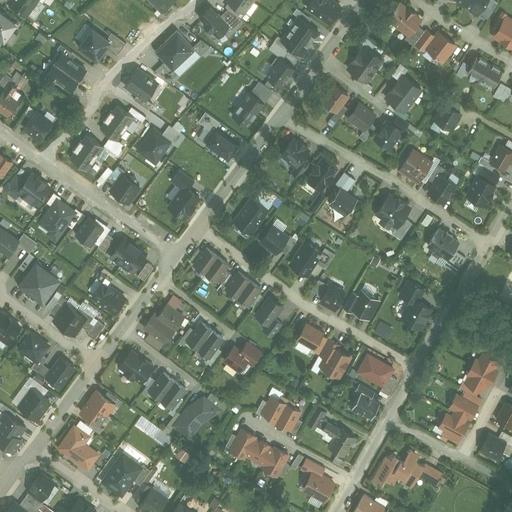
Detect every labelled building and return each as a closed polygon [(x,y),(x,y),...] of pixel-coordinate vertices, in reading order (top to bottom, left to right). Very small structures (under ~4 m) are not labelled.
[(36,0),(9,0),(9,1),(27,14),(36,0)] [(174,0),(151,0),(162,11),(174,0)] [(229,0),(245,12),(253,1),(252,0),(229,0)] [(330,22),(341,6),(332,0),(310,0),(307,6),(330,22)] [(412,8),(407,4),(401,0),(399,0),(386,18),(407,34),(409,35),(418,24),(423,17),(416,12),(417,11),(412,8)] [(468,0),(464,7),(465,6),(469,8),(469,10),(471,11),(477,16),(479,12),(485,4),(487,0),(468,0)] [(497,0),(487,0),(485,4),(494,10),(500,2),(497,0)] [(494,10),(485,4),(479,12),(484,15),(489,18),(494,10)] [(218,36),(230,25),(211,5),(199,16),(218,36)] [(0,37),(5,41),(18,22),(0,9),(0,37)] [(508,13),(502,9),(498,16),(502,18),(504,14),(507,14),(508,13)] [(496,30),(492,36),(501,41),(506,43),(511,31),(511,16),(507,14),(504,14),(502,18),(496,30)] [(318,30),(299,16),(292,26),(311,40),(318,30)] [(498,16),(492,27),(494,29),(496,30),(502,18),(498,16)] [(418,24),(409,35),(407,34),(405,37),(413,43),(414,43),(424,29),(422,27),(419,25),(418,24)] [(107,37),(92,26),(78,45),(98,60),(108,45),(112,40),(107,37)] [(292,26),(282,39),(302,53),(311,40),(292,26)] [(430,30),(426,27),(424,29),(414,43),(424,50),(426,48),(425,47),(435,34),(434,33),(433,32),(430,30)] [(193,45),(177,28),(165,40),(167,42),(157,52),(165,60),(161,63),(170,72),(174,68),(195,48),(196,48),(193,45)] [(448,36),(438,28),(434,33),(435,34),(425,47),(426,48),(444,61),(448,56),(457,44),(448,36)] [(126,42),(113,32),(112,31),(107,37),(112,40),(108,45),(118,52),(126,42)] [(37,32),(34,37),(42,42),(45,37),(37,32)] [(211,45),(201,38),(193,45),(196,48),(195,48),(201,54),(211,45)] [(374,52),(365,45),(360,51),(360,50),(356,56),(374,69),(383,58),(374,52)] [(386,53),(378,47),(374,52),(383,58),(386,53)] [(63,85),(71,91),(87,68),(80,62),(79,64),(69,57),(70,56),(62,50),(46,73),(54,78),(55,77),(64,84),(63,85)] [(393,58),(386,53),(383,58),(389,63),(393,58)] [(490,61),(477,54),(474,59),(467,71),(480,78),(490,61)] [(295,67),(280,56),(266,75),(281,86),(286,80),(287,80),(291,75),(290,74),(295,67)] [(374,69),(356,56),(352,61),(348,67),(357,74),(366,81),(374,69)] [(466,62),(463,60),(461,65),(458,70),(464,73),(469,63),(466,62)] [(459,64),(454,61),(451,66),(458,70),(461,65),(459,64)] [(503,69),(490,61),(480,78),(494,86),(500,74),(503,69)] [(174,68),(170,72),(161,63),(153,71),(168,81),(178,72),(174,68)] [(407,68),(400,63),(397,67),(402,71),(404,72),(407,68)] [(137,67),(124,86),(136,93),(147,100),(148,98),(159,81),(137,67)] [(397,67),(393,72),(398,76),(402,71),(397,67)] [(23,75),(18,71),(13,77),(13,78),(12,79),(18,83),(23,75)] [(6,73),(0,80),(0,83),(5,88),(10,82),(12,79),(13,78),(13,77),(6,73)] [(366,81),(357,74),(353,80),(362,86),(366,81)] [(421,88),(403,74),(399,80),(398,79),(394,85),(412,99),(421,88)] [(366,81),(362,86),(368,91),(372,85),(366,81)] [(504,83),(501,81),(495,91),(501,94),(507,85),(504,83)] [(18,101),(10,95),(17,87),(10,82),(5,88),(3,90),(0,94),(0,108),(8,114),(18,101)] [(335,84),(323,100),(336,110),(342,103),(348,94),(335,84)] [(412,99),(394,85),(390,90),(391,91),(386,96),(391,100),(401,108),(404,110),(412,99)] [(511,87),(510,87),(507,85),(501,94),(507,98),(511,88),(511,87)] [(232,114),(247,126),(265,102),(250,90),(232,114)] [(153,101),(148,98),(147,100),(136,93),(133,97),(148,108),(153,101)] [(460,102),(445,93),(440,101),(444,103),(444,102),(457,109),(460,102)] [(401,108),(391,100),(388,106),(398,114),(399,112),(398,111),(401,108)] [(375,114),(359,102),(348,116),(364,128),(370,121),(375,114)] [(457,109),(444,102),(444,103),(435,118),(451,128),(460,111),(457,109)] [(135,115),(117,103),(111,111),(110,110),(108,113),(108,114),(127,127),(135,115)] [(342,103),(336,110),(331,116),(337,121),(348,107),(342,103)] [(52,121),(36,110),(25,126),(40,137),(52,121)] [(108,114),(107,113),(105,117),(106,118),(100,126),(118,139),(127,127),(108,114)] [(408,121),(398,114),(392,122),(402,129),(402,130),(408,121)] [(387,119),(375,137),(390,147),(402,129),(392,122),(387,119)] [(375,125),(370,121),(364,128),(363,130),(368,135),(375,125)] [(186,134),(170,122),(163,131),(174,139),(173,140),(178,144),(186,134)] [(154,124),(137,147),(156,162),(173,140),(174,139),(163,131),(154,124)] [(216,125),(203,142),(230,161),(242,144),(216,125)] [(368,135),(363,130),(359,135),(365,139),(368,135)] [(104,145),(87,132),(81,141),(79,140),(77,143),(96,157),(104,145)] [(293,137),(281,153),(289,159),(289,162),(296,166),(296,167),(303,156),(309,149),(293,137)] [(96,157),(77,143),(74,146),(76,148),(70,156),(88,169),(95,158),(96,157)] [(511,155),(511,150),(501,143),(491,160),(491,161),(495,163),(504,169),(511,155)] [(431,161),(413,149),(412,150),(411,150),(407,155),(408,156),(402,166),(420,178),(431,161)] [(13,161),(1,153),(0,153),(0,172),(3,175),(13,161)] [(491,160),(482,155),(478,161),(492,169),(495,163),(491,161),(491,160)] [(303,156),(296,167),(296,166),(292,171),(299,176),(310,161),(303,156)] [(323,156),(318,164),(316,163),(312,169),(313,170),(307,179),(321,189),(327,180),(329,181),(333,175),(332,174),(337,166),(323,156)] [(438,163),(428,178),(435,182),(441,174),(445,168),(438,163)] [(118,164),(107,178),(115,184),(122,173),(123,173),(126,170),(118,164)] [(100,183),(111,169),(106,165),(95,179),(100,183)] [(185,183),(188,185),(194,176),(180,165),(170,178),(182,186),(185,183)] [(499,174),(484,165),(478,175),(494,184),(499,174)] [(355,179),(344,170),(336,182),(340,186),(341,185),(347,190),(355,179)] [(37,177),(31,172),(20,188),(18,190),(19,191),(38,204),(50,186),(45,182),(46,181),(38,175),(37,177)] [(123,173),(122,173),(115,184),(111,189),(117,193),(117,195),(121,197),(122,197),(128,202),(140,186),(135,182),(137,180),(136,177),(132,175),(130,175),(128,177),(123,173)] [(441,174),(435,182),(429,191),(444,201),(449,193),(451,193),(454,188),(454,186),(455,184),(441,174)] [(478,175),(467,194),(484,204),(488,197),(489,198),(493,192),(491,191),(495,184),(494,184),(478,175)] [(8,180),(3,187),(7,189),(16,196),(19,191),(18,190),(20,188),(8,180)] [(182,186),(168,205),(184,218),(201,195),(188,185),(185,183),(182,186)] [(278,195),(263,185),(258,192),(272,203),(278,195)] [(340,186),(329,202),(346,214),(358,198),(347,190),(341,185),(340,186)] [(54,191),(47,201),(52,205),(57,198),(59,199),(61,196),(54,191)] [(319,191),(309,206),(315,210),(326,196),(319,191)] [(389,193),(376,211),(383,215),(381,219),(389,224),(391,221),(397,225),(403,216),(410,207),(402,202),(403,201),(396,197),(396,198),(389,193)] [(268,209),(252,197),(243,209),(259,221),(268,209)] [(59,199),(57,198),(52,205),(44,216),(54,224),(48,232),(56,238),(67,223),(76,211),(74,210),(68,205),(68,206),(64,204),(65,203),(59,199)] [(83,212),(76,207),(74,210),(76,211),(67,223),(72,227),(83,212)] [(259,221),(243,209),(235,220),(251,232),(259,221)] [(294,220),(303,223),(307,214),(297,210),(294,220)] [(95,219),(88,215),(75,233),(91,245),(94,241),(99,234),(105,226),(95,219),(97,217),(96,217),(95,219)] [(403,216),(397,225),(392,232),(401,238),(412,222),(403,216)] [(272,224),(260,240),(276,252),(280,248),(286,240),(289,236),(288,236),(272,224)] [(8,231),(1,225),(0,226),(0,248),(9,255),(18,243),(20,239),(19,238),(8,231)] [(439,228),(428,244),(447,257),(448,257),(454,248),(459,241),(452,236),(452,235),(447,231),(446,232),(439,228)] [(38,241),(24,231),(19,238),(20,239),(18,243),(30,252),(38,241)] [(99,244),(98,246),(104,250),(114,237),(107,233),(104,237),(99,244)] [(99,234),(94,241),(99,244),(104,237),(99,234)] [(296,239),(290,234),(288,236),(289,236),(286,240),(292,245),(296,239)] [(124,237),(111,255),(122,263),(135,244),(124,237)] [(304,237),(288,263),(307,275),(323,250),(304,237)] [(286,240),(280,248),(286,253),(292,245),(286,240)] [(135,244),(122,263),(133,271),(146,252),(135,244)] [(194,262),(194,263),(205,271),(218,254),(206,246),(203,251),(194,262)] [(198,247),(190,259),(194,262),(203,251),(198,247)] [(454,248),(448,257),(447,257),(443,263),(447,266),(447,265),(456,272),(466,257),(454,248)] [(24,269),(32,255),(27,252),(19,266),(24,269)] [(229,263),(218,254),(205,271),(216,280),(217,279),(225,268),(229,263)] [(36,259),(18,284),(26,290),(24,292),(29,296),(49,269),(36,259)] [(147,261),(138,274),(144,279),(154,266),(147,261)] [(116,275),(104,267),(97,277),(102,281),(103,281),(108,285),(116,275)] [(225,268),(217,279),(222,282),(230,271),(225,268)] [(49,269),(29,296),(34,300),(36,297),(37,299),(43,303),(62,278),(49,269)] [(250,278),(238,270),(235,275),(227,286),(226,287),(237,295),(250,278)] [(230,271),(222,282),(227,286),(235,275),(230,271)] [(250,278),(237,295),(248,304),(249,303),(257,291),(261,287),(250,278)] [(319,278),(311,289),(323,296),(329,284),(319,278)] [(408,280),(400,294),(411,300),(413,297),(417,300),(424,289),(408,280)] [(108,285),(103,281),(102,281),(92,295),(115,312),(125,297),(108,285)] [(345,291),(330,283),(329,284),(323,296),(320,300),(335,308),(345,291)] [(379,299),(362,289),(359,294),(351,307),(353,308),(369,317),(379,299)] [(257,291),(249,303),(254,306),(262,295),(257,291)] [(353,291),(344,306),(352,311),(353,308),(351,307),(359,294),(353,291)] [(269,295),(256,314),(268,323),(269,323),(274,316),(282,305),(269,295)] [(411,300),(408,306),(405,307),(402,313),(403,315),(402,317),(421,327),(431,308),(417,300),(413,297),(411,300)] [(64,305),(57,300),(50,310),(57,315),(64,305)] [(76,310),(66,303),(64,305),(57,315),(54,319),(74,334),(81,325),(89,331),(94,324),(90,321),(94,316),(79,306),(76,310)] [(184,315),(167,303),(158,315),(172,326),(172,327),(174,328),(184,315)] [(7,316),(0,311),(0,335),(9,342),(20,326),(14,321),(15,320),(8,315),(7,316)] [(172,326),(158,315),(154,312),(144,325),(165,341),(169,336),(168,332),(172,327),(172,326)] [(274,316),(269,323),(268,323),(264,329),(273,335),(282,322),(274,316)] [(89,331),(87,334),(95,339),(105,324),(98,319),(94,324),(89,331)] [(386,340),(394,327),(381,320),(373,333),(386,340)] [(188,339),(187,340),(198,348),(212,329),(202,321),(188,339)] [(324,331),(306,321),(296,338),(314,348),(323,334),(324,331)] [(190,326),(183,335),(188,339),(195,330),(190,326)] [(212,329),(198,348),(209,356),(210,355),(217,346),(223,337),(212,329)] [(31,332),(20,348),(36,360),(37,360),(42,354),(48,345),(31,332)] [(323,334),(314,348),(313,349),(319,353),(328,337),(323,334)] [(188,339),(183,335),(179,340),(184,344),(187,340),(188,339)] [(339,343),(328,337),(319,353),(326,356),(332,345),(337,347),(339,343)] [(262,350),(248,339),(241,349),(249,356),(247,360),(252,364),(262,350)] [(241,349),(234,344),(224,358),(239,369),(247,360),(249,356),(241,349)] [(337,347),(332,345),(326,356),(321,364),(339,375),(350,355),(337,347)] [(217,346),(210,355),(215,359),(222,350),(217,346)] [(499,352),(490,347),(486,353),(496,358),(499,352)] [(145,360),(131,350),(120,365),(126,369),(125,371),(133,377),(135,376),(142,381),(154,365),(146,359),(145,360)] [(486,353),(483,352),(480,359),(476,360),(475,359),(472,365),(493,376),(496,370),(495,370),(494,366),(497,359),(496,358),(486,353)] [(393,368),(368,353),(360,368),(371,375),(370,377),(383,385),(384,385),(390,374),(393,368)] [(42,354),(37,360),(36,360),(32,366),(38,371),(47,358),(42,354)] [(215,359),(210,355),(209,356),(206,360),(211,364),(215,359)] [(74,366),(61,357),(47,376),(60,386),(74,366)] [(493,376),(472,365),(468,371),(469,372),(471,375),(467,382),(470,383),(479,389),(481,390),(485,383),(488,382),(489,382),(493,376)] [(157,380),(150,391),(161,399),(175,380),(164,372),(157,380)] [(44,379),(36,373),(33,377),(34,378),(40,383),(40,382),(41,383),(44,379)] [(390,374),(384,385),(383,385),(380,389),(388,394),(397,378),(390,374)] [(157,380),(153,377),(145,387),(150,391),(157,380)] [(41,383),(40,382),(40,383),(34,378),(28,386),(32,389),(32,388),(40,394),(43,396),(48,389),(41,383)] [(175,380),(161,399),(172,407),(179,397),(186,388),(175,380)] [(467,382),(463,380),(460,386),(466,390),(470,383),(467,382)] [(375,391),(359,382),(355,389),(360,391),(371,397),(375,391)] [(479,389),(470,383),(466,390),(471,392),(476,395),(479,389)] [(40,394),(32,388),(32,389),(19,406),(37,419),(50,401),(43,396),(40,394)] [(114,403),(96,390),(89,401),(107,413),(114,403)] [(471,392),(466,390),(463,396),(468,399),(471,392)] [(226,401),(211,391),(206,398),(216,405),(216,406),(220,409),(226,401)] [(371,397),(360,391),(352,406),(372,417),(380,402),(371,397)] [(476,395),(471,392),(468,399),(477,405),(481,398),(476,395)] [(463,396),(456,393),(450,405),(456,408),(454,412),(465,418),(467,414),(471,416),(477,405),(468,399),(463,396)] [(278,398),(272,395),(263,412),(270,416),(272,420),(275,422),(288,399),(282,395),(280,397),(278,398)] [(182,414),(175,423),(185,431),(191,424),(193,426),(209,415),(216,406),(216,405),(206,398),(203,396),(188,406),(182,414)] [(179,397),(172,407),(176,410),(184,400),(179,397)] [(295,402),(288,399),(275,422),(279,424),(283,423),(291,427),(300,410),(295,407),(294,405),(295,402)] [(107,413),(89,401),(81,412),(95,421),(99,424),(107,413)] [(511,424),(511,404),(506,401),(497,419),(511,426),(511,424)] [(340,427),(324,417),(327,411),(318,405),(308,422),(315,427),(320,420),(325,423),(323,427),(335,434),(340,427)] [(177,410),(170,420),(175,423),(182,414),(177,410)] [(26,426),(5,411),(0,418),(0,423),(22,439),(18,436),(25,427),(26,426)] [(465,418),(454,412),(452,415),(446,412),(440,424),(446,427),(451,430),(461,435),(467,424),(463,421),(465,418)] [(22,439),(0,423),(0,424),(3,427),(0,431),(0,441),(13,451),(22,439)] [(85,433),(74,426),(59,447),(88,468),(98,453),(80,440),(85,433)] [(356,435),(340,426),(340,427),(335,434),(329,445),(344,454),(356,435)] [(446,427),(442,433),(448,436),(451,430),(446,427)] [(242,428),(231,449),(244,456),(246,453),(254,437),(256,435),(242,428)] [(511,434),(502,429),(498,437),(506,441),(505,441),(511,444),(511,434)] [(226,434),(221,430),(215,440),(220,443),(226,434)] [(461,435),(451,430),(448,436),(457,441),(461,435)] [(498,437),(489,432),(480,448),(485,450),(486,452),(490,455),(492,454),(497,457),(505,441),(506,441),(498,437)] [(254,437),(246,453),(265,464),(274,448),(268,445),(269,443),(261,439),(260,441),(254,437)] [(265,464),(264,467),(277,474),(288,453),(275,446),(274,448),(265,464)] [(183,461),(188,453),(180,448),(174,456),(183,461)] [(392,459),(386,455),(372,478),(382,484),(385,478),(393,483),(399,474),(414,482),(419,473),(423,465),(415,460),(418,455),(409,450),(404,460),(394,455),(392,459)] [(342,466),(344,459),(333,456),(331,462),(342,466)] [(128,463),(119,457),(103,481),(122,494),(133,479),(142,466),(141,466),(131,459),(128,463)] [(325,466),(309,457),(303,468),(311,472),(312,470),(320,474),(325,466)] [(438,469),(425,462),(423,465),(419,473),(432,480),(438,469)] [(143,464),(141,466),(142,466),(133,479),(140,484),(143,480),(151,469),(143,464)] [(438,469),(432,480),(437,483),(439,479),(442,481),(444,477),(441,475),(443,472),(438,469)] [(320,474),(312,470),(311,472),(303,487),(325,499),(334,482),(320,474)] [(41,472),(29,489),(30,490),(42,499),(42,498),(54,482),(41,472)] [(140,484),(132,495),(142,501),(152,486),(143,480),(140,484)] [(152,486),(142,501),(139,506),(147,511),(158,511),(168,497),(152,486)] [(42,499),(30,490),(24,497),(39,508),(45,500),(42,498),(42,499)] [(374,499),(364,493),(353,511),(376,511),(377,511),(381,511),(385,505),(374,499)] [(388,500),(377,493),(374,499),(385,505),(388,500)] [(35,511),(39,508),(24,497),(19,504),(28,511),(35,511)] [(68,511),(96,511),(97,511),(79,498),(68,511)] [(329,502),(321,498),(316,506),(324,511),(329,502)] [(19,504),(14,501),(6,511),(27,511),(28,511),(19,504)] [(195,511),(179,501),(172,511),(195,511)]
